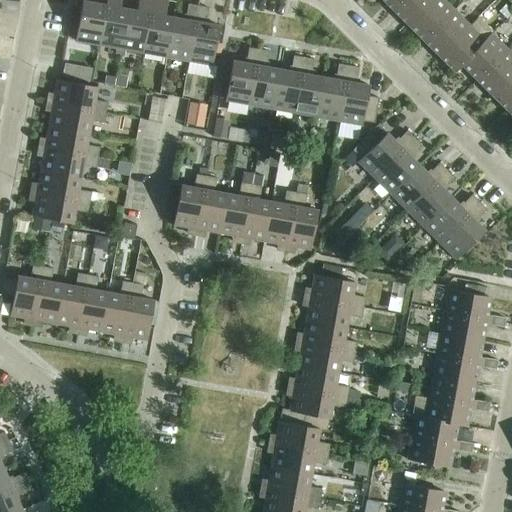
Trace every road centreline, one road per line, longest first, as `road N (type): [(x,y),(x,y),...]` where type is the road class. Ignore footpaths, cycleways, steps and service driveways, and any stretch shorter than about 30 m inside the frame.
road 1 (residential): [(90,437),(136,427),(149,413),(173,275),(153,222),(175,104)]
road 2 (residential): [(325,0),(511,185)]
road 3 (residential): [(0,192),(36,0)]
road 4 (residential): [(90,437),(69,406),(0,347)]
